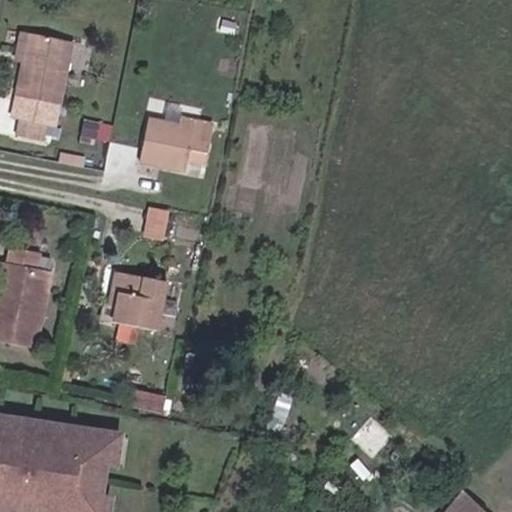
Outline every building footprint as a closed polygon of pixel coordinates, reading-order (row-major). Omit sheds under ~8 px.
[(23,64),(29,33),(19,31),(13,62),(23,64)] [(72,42),(29,33),(23,64),(12,116),(18,117),(46,123),(55,125),(72,42)] [(46,123),(18,117),(15,133),(43,138),(46,123)] [(214,126),(182,120),(181,126),(148,119),(140,163),(186,172),(190,151),(208,154),(214,126)] [(151,202),(143,234),(166,239),(173,208),(151,202)] [(0,303),(0,343),(35,350),(50,272),(38,270),(41,253),(11,248),(8,263),(0,303)] [(107,308),(116,310),(113,323),(157,333),(167,283),(115,272),(107,308)] [(2,418),(0,417),(0,500),(63,510),(62,511),(101,511),(104,496),(108,464),(113,434),(75,429),(73,439),(0,429),(2,418)] [(75,429),(2,418),(0,429),(73,439),(75,429)] [(123,436),(113,434),(108,464),(119,466),(123,436)] [(482,511),(462,492),(445,511),(482,511)] [(112,511),(114,497),(104,496),(101,511),(112,511)] [(0,500),(0,511),(6,511),(62,511),(63,510),(0,500)]
